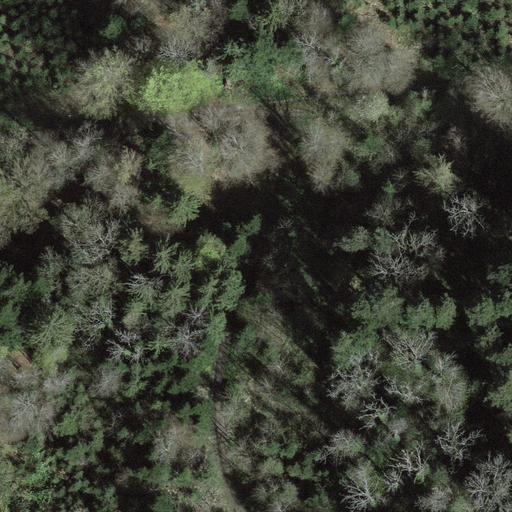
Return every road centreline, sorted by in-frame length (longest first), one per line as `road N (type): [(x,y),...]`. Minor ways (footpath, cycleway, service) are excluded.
road 1 (track): [(511,85),(0,143)]
road 2 (track): [(281,114),(275,179),(219,421),(246,511)]
